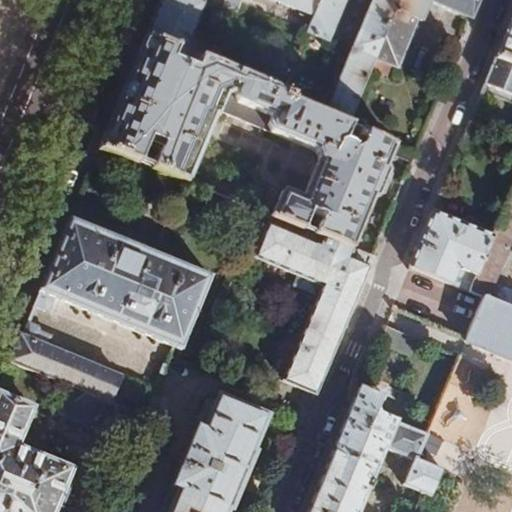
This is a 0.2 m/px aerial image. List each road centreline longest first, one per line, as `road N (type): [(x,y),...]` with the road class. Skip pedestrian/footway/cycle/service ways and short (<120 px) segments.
road 1 (residential): [(280,511),(496,0)]
road 2 (primary): [(6,148),(70,0)]
